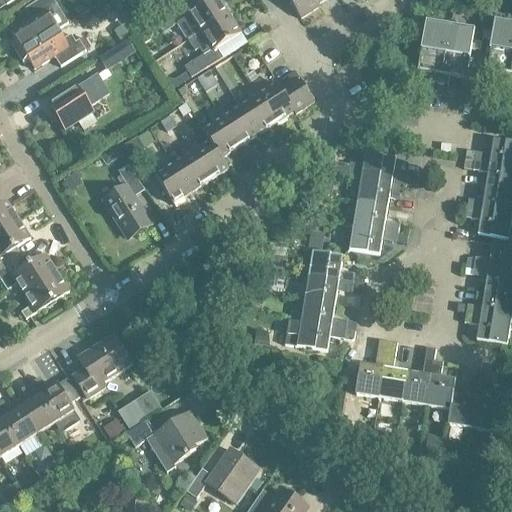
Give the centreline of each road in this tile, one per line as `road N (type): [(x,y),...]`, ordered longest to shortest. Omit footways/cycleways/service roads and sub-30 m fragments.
road 1 (residential): [(109,293),(243,201),(269,164),(342,123)]
road 2 (residential): [(511,360),(433,343),(457,161)]
road 3 (residential): [(382,511),(199,382)]
road 4 (residential): [(109,293),(0,122)]
road 5 (unknown): [(443,267),(415,264),(377,278),(366,293),(366,335),(433,343)]
road 6 (residential): [(507,118),(427,133),(342,123)]
road 7 (residential): [(0,368),(109,293)]
